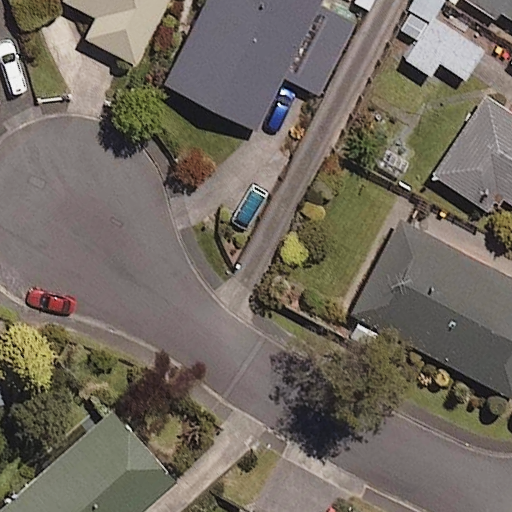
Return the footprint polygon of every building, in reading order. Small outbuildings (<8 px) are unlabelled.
[(64,0),(97,17),(86,38),(135,63),(167,0),(64,0)] [(319,94),(337,60),(342,62),(357,34),(352,31),(355,24),(319,6),(322,0),(207,0),(165,84),(256,131),(284,76),(319,94)] [(442,0),(417,0),(398,31),(413,41),(403,57),(431,75),(439,62),(464,78),(482,49),(431,17),(442,0)] [(511,0),(478,0),(490,7),(495,1),(511,11),(511,0)] [(511,115),(485,98),(435,175),(490,211),(501,196),(511,203),(511,115)] [(511,280),(401,222),(353,314),(511,396),(511,280)] [(143,511),(176,483),(112,410),(0,509),(0,511),(143,511)]
